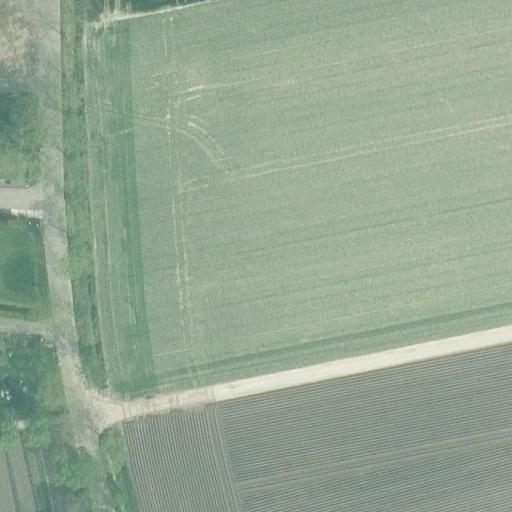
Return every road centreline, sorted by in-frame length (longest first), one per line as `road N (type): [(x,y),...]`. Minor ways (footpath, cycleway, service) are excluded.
road 1 (unclassified): [(108,511),(83,418),(51,204),(49,0)]
road 2 (track): [(83,418),(511,332)]
